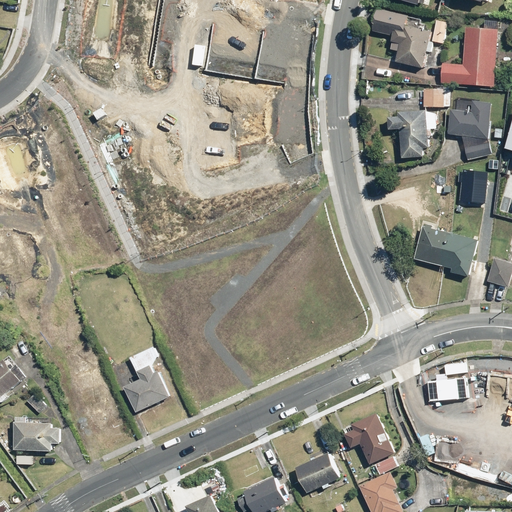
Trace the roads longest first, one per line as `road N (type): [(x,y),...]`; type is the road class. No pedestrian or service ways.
road 1 (residential): [(57,511),(86,490),(408,345)]
road 2 (residential): [(343,149),(146,239)]
road 3 (residential): [(343,149),(408,345)]
road 4 (residential): [(346,19),(343,149)]
